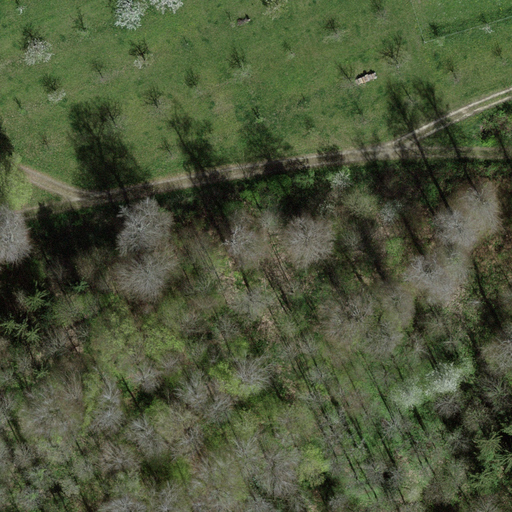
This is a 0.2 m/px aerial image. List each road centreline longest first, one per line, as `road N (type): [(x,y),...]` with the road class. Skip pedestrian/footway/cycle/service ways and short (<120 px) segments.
road 1 (track): [(386,153),(81,201)]
road 2 (track): [(511,94),(386,153)]
road 3 (track): [(386,153),(511,152)]
